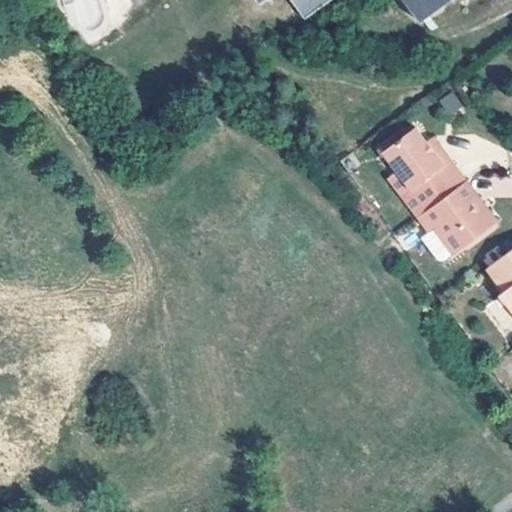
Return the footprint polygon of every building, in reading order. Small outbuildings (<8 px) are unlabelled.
[(289,0),(302,16),(324,0),(403,0),(418,21),(446,0),(289,0)] [(439,99),(447,115),(462,107),(454,92),(439,99)] [(385,177),(415,217),(419,214),(468,177),(436,135),(425,142),(413,125),(380,151),(394,170),(385,177)] [(493,213),(469,177),(468,177),(419,214),(430,227),(436,222),(452,244),(493,213)] [(511,246),(486,266),(505,293),(499,297),(511,316),(511,246)]
